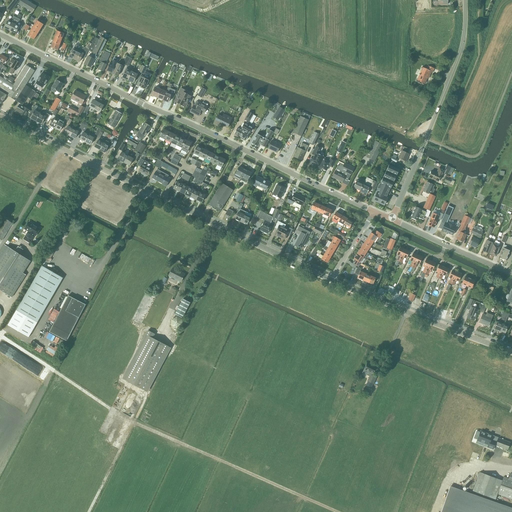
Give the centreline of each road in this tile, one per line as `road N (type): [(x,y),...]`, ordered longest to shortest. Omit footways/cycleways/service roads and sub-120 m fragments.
road 1 (track): [(88,511),(174,345),(298,409),(389,441)]
road 2 (tertiary): [(374,210),(0,35)]
road 3 (track): [(68,0),(413,135),(427,133)]
road 4 (tertiary): [(333,278),(0,118)]
road 5 (unclassified): [(392,218),(461,52),(464,0)]
road 6 (tertiary): [(511,351),(333,278)]
road 7 (track): [(174,345),(161,330),(215,225)]
road 8 (tertiary): [(511,272),(392,218)]
